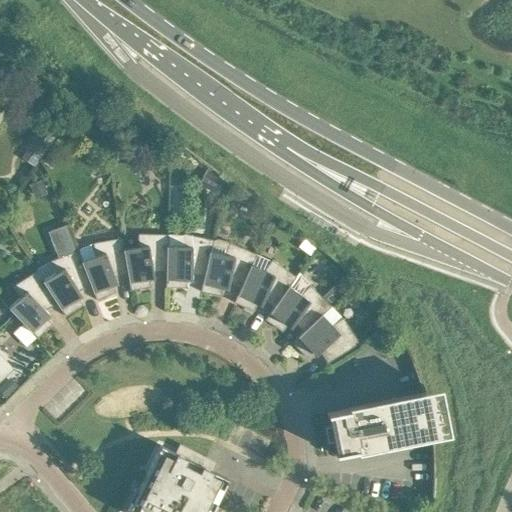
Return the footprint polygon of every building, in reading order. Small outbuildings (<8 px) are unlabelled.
[(33,166),(51,141),(37,132),(26,148),(32,152),(26,161),(33,166)] [(51,153),(44,161),(53,169),(57,164),(56,157),(51,153)] [(205,166),(198,179),(218,192),(226,178),(205,166)] [(42,180),(30,185),(35,198),(47,193),(42,180)] [(78,249),(75,250),(65,225),(46,232),(57,258),(50,260),(55,273),(44,280),(43,280),(56,302),(65,315),(82,304),(75,292),(78,290),(91,285),(82,260),(78,249)] [(167,246),(168,234),(138,233),(137,247),(124,249),(125,257),(127,275),(130,290),(151,286),(148,272),(154,271),(166,271),(167,257),(167,246)] [(212,245),(213,239),(184,233),(184,234),(168,234),(167,246),(167,257),(166,271),(165,287),(186,288),(187,273),(191,273),(204,276),(209,257),(212,245)] [(125,257),(124,249),(122,237),(93,242),(95,256),(82,260),(91,285),(96,299),(116,292),(111,278),(115,277),(127,275),(125,257)] [(204,276),(200,291),(221,296),(224,282),(228,283),(240,288),(256,254),(229,242),(226,240),(218,239),(213,239),(212,245),(209,257),(204,276)] [(272,259),(271,260),(256,254),(240,288),(234,302),(253,310),(259,297),(263,299),(274,307),(297,277),(272,259)] [(43,280),(44,280),(37,270),(12,286),(19,297),(8,308),(37,337),(52,323),(42,312),(45,309),(56,302),(43,280)] [(348,272),(340,280),(349,289),(357,281),(348,272)] [(310,285),(311,284),(299,273),(297,277),(274,307),(265,319),(282,331),(290,320),(294,323),(303,331),(322,315),(331,306),(310,285)] [(322,315),(303,331),(292,342),(306,357),(317,348),(320,351),(326,362),(327,363),(359,342),(343,317),(331,324),(322,315)] [(0,381),(14,368),(0,353),(0,381)] [(9,376),(0,384),(0,392),(4,396),(17,385),(9,376)] [(357,452),(433,437),(441,435),(432,389),(347,406),(348,408),(326,413),(327,415),(331,414),(333,424),(327,426),(330,440),(336,439),(339,451),(334,452),(335,454),(356,450),(357,452)] [(206,457),(179,444),(175,452),(160,444),(132,501),(150,509),(148,511),(210,511),(227,478),(202,465),(206,457)]
